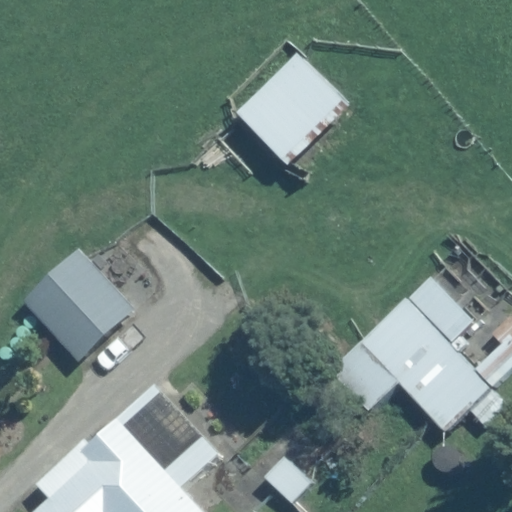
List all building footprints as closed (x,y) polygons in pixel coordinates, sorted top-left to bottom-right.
[(301,53),(241,111),(290,163),(351,105),(301,53)] [(76,244),(19,302),(83,364),(139,306),(76,244)] [(511,335),(489,313),(477,325),(428,276),(332,371),(374,412),(399,386),(447,434),(469,412),(488,430),(510,408),(491,389),(511,368),(511,335)] [(227,452),(155,380),(95,441),(91,438),(41,488),(52,499),(39,511),(205,511),(186,493),(227,452)] [(284,457),(262,476),(291,509),(313,489),(284,457)]
